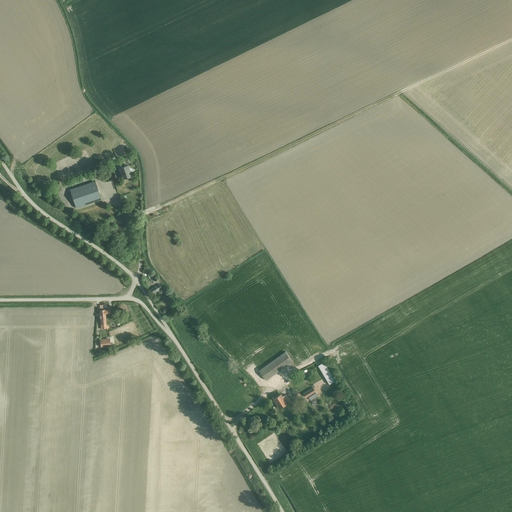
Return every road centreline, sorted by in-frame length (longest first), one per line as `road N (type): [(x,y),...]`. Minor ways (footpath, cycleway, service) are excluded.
road 1 (unclassified): [(282,511),(169,333)]
road 2 (unclassified): [(135,278),(40,211),(0,159)]
road 3 (unclassified): [(0,300),(127,297)]
